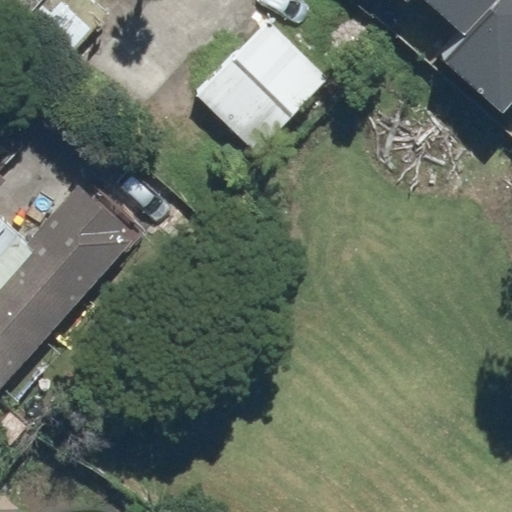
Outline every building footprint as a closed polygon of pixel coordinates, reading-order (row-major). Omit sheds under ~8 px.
[(0,0),(0,9),(12,20),(30,0),(0,0)] [(429,0),(454,21),(471,0),(429,0)] [(511,0),(471,0),(454,21),(435,43),(503,101),(511,90),(511,0)] [(204,81),(267,139),(329,71),(266,14),(204,81)] [(0,373),(5,378),(87,285),(85,283),(134,221),(79,178),(33,237),(0,208),(0,183),(41,133),(0,99),(0,373)]
